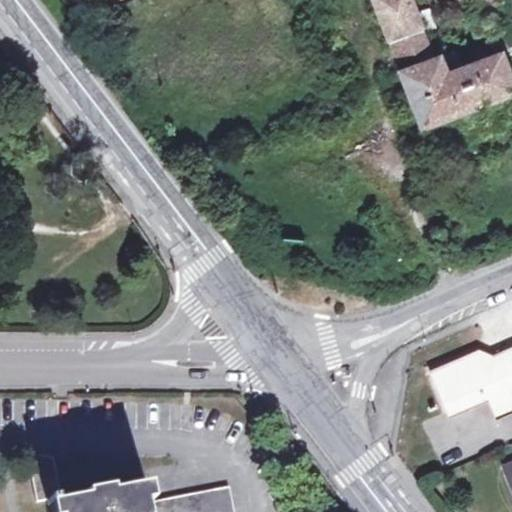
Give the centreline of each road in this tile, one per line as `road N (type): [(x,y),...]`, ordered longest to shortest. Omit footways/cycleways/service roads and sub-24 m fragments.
road 1 (secondary): [(201,264),(1,0)]
road 2 (unknown): [(443,305),(359,72)]
road 3 (unclassified): [(138,361),(185,375),(243,374),(284,359)]
road 4 (unclassified): [(284,359),(227,350),(138,361)]
road 5 (unclassified): [(349,442),(373,358),(413,319)]
road 6 (unclassified): [(0,365),(138,361)]
road 7 (unclassified): [(413,319),(284,359)]
road 8 (secondary): [(284,359),(201,264)]
road 9 (unclassified): [(201,264),(184,335),(138,361)]
